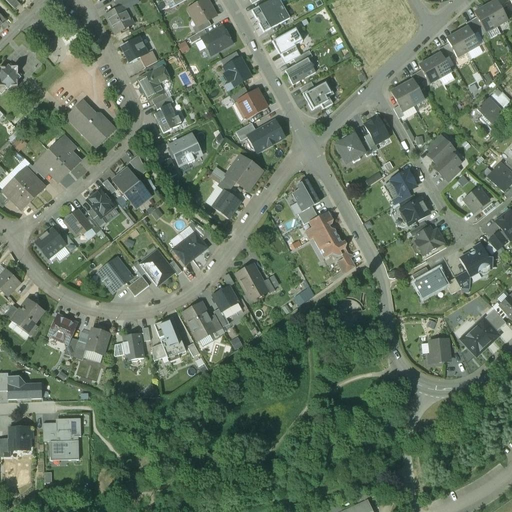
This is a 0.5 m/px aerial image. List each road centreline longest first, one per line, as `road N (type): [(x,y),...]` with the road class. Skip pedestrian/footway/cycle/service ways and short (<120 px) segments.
road 1 (residential): [(13,235),(12,246),(62,295),(133,310),(168,306),(215,272),(307,143)]
road 2 (residential): [(77,0),(134,105),(136,129),(103,168),(13,235)]
road 3 (residential): [(307,143),(365,240),(400,369),(435,391)]
road 4 (residential): [(307,143),(432,31)]
road 5 (residential): [(225,0),(307,143)]
road 6 (track): [(409,474),(289,511)]
